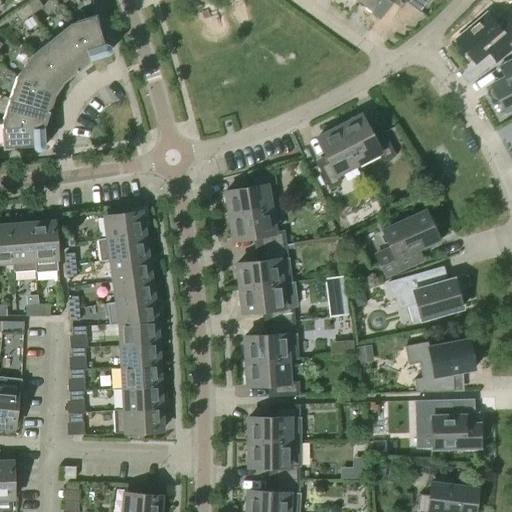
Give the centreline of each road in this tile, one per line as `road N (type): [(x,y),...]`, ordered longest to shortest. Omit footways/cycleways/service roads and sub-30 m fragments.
road 1 (residential): [(202,455),(196,302),(173,159)]
road 2 (residential): [(173,159),(276,127),(390,66)]
road 3 (residential): [(511,203),(482,137),(422,44)]
road 4 (residential): [(0,186),(173,159)]
road 5 (residential): [(173,159),(128,7)]
road 6 (residential): [(49,454),(202,455)]
